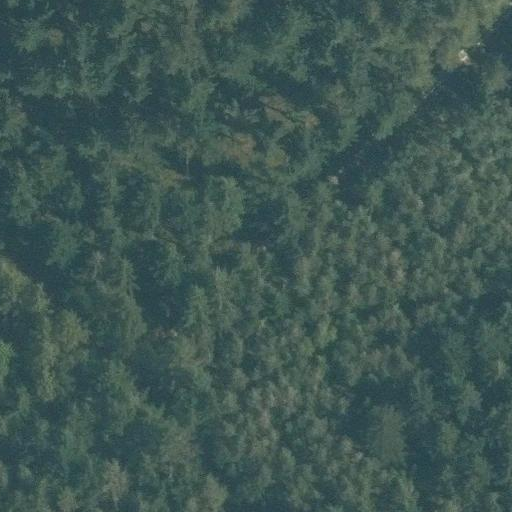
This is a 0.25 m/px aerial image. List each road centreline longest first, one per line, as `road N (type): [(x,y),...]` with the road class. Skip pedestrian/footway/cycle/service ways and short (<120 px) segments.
road 1 (track): [(153,345),(511,17)]
road 2 (track): [(224,511),(0,238)]
road 3 (track): [(153,345),(0,469)]
